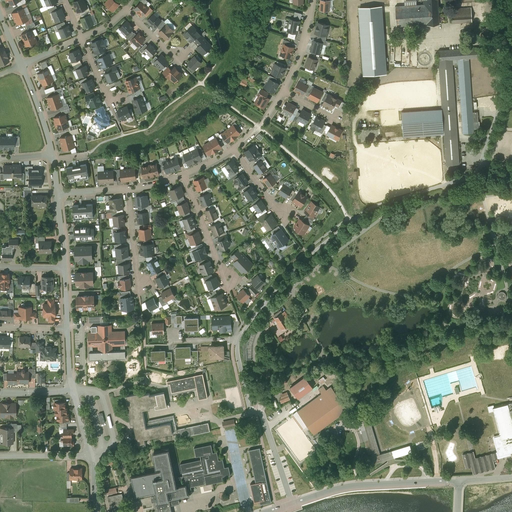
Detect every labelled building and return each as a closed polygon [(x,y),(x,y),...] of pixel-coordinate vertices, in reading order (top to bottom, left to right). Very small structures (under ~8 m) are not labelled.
[(76,0),(75,1),(74,2),(78,12),(85,9),(87,8),(86,6),(83,0),(76,0)] [(108,0),(105,4),(113,11),(119,5),(118,4),(113,0),(108,0)] [(320,0),(319,11),(327,11),(327,8),(329,8),(330,0),(329,0),(320,0)] [(437,0),(423,0),(424,4),(425,25),(439,24),(437,0)] [(142,2),(142,1),(142,2),(134,9),(141,16),(144,14),(149,8),(148,7),(145,5),(145,4),(143,2),(142,2)] [(404,5),(395,6),(397,27),(425,25),(424,4),(417,5),(404,5)] [(149,8),(144,14),(147,17),(153,10),(149,6),(148,7),(149,8)] [(364,75),(385,73),(381,7),(359,8),(364,75)] [(23,8),(12,13),(13,16),(12,16),(13,19),(26,14),(23,8)] [(58,10),(52,12),(56,22),(65,18),(61,8),(58,10)] [(471,8),(451,9),(452,23),(472,22),(471,8)] [(26,14),(13,19),(15,23),(16,22),(17,25),(28,20),(26,14)] [(160,21),(153,14),(147,21),(154,28),(156,26),(161,21),(160,21)] [(87,16),(81,19),(85,28),(94,24),(90,16),(90,15),(87,16)] [(167,24),(173,30),(177,27),(168,18),(164,22),(167,24)] [(161,21),(156,26),(158,28),(164,22),(162,19),(160,21),(161,21)] [(300,21),(290,19),(289,22),(288,22),(287,27),(288,28),(287,31),(289,31),(296,33),(297,33),(300,21)] [(127,21),(120,28),(122,31),(126,34),(127,35),(131,30),(132,29),(132,27),(127,21)] [(64,22),(56,25),(58,30),(59,30),(66,26),(64,22)] [(164,22),(158,28),(161,31),(167,24),(164,22)] [(329,25),(318,23),(315,33),(318,34),(325,36),(325,35),(326,32),(327,32),(328,28),(329,25)] [(161,31),(159,33),(166,39),(172,32),(173,30),(167,24),(161,31)] [(66,26),(59,30),(62,37),(72,33),(68,26),(66,26)] [(199,33),(192,26),(189,29),(188,29),(185,32),(185,33),(184,34),(191,41),(193,39),(199,33)] [(32,30),(21,35),(22,38),(21,38),(23,41),(35,36),(32,30)] [(131,30),(127,35),(126,34),(125,36),(128,39),(134,33),(131,30)] [(134,33),(128,39),(130,41),(137,35),(134,32),(134,33)] [(137,35),(130,41),(132,43),(133,42),(135,44),(136,43),(139,46),(140,44),(141,44),(143,42),(143,41),(145,39),(139,33),(137,35)] [(199,33),(193,39),(196,43),(203,37),(201,35),(199,33)] [(35,36),(23,41),(24,44),(25,44),(26,47),(38,42),(35,36)] [(203,37),(196,43),(199,46),(205,39),(203,37)] [(102,39),(91,44),(95,53),(105,49),(106,49),(105,46),(103,40),(102,40),(102,39)] [(199,46),(197,48),(203,54),(211,46),(205,39),(199,46)] [(316,41),(313,41),(311,51),(320,54),(322,44),(322,43),(316,41)] [(157,50),(150,43),(148,46),(143,50),(144,51),(151,57),(157,50)] [(145,44),(139,50),(142,53),(144,51),(143,50),(148,46),(145,44)] [(290,47),(284,44),(282,50),(280,50),(279,54),(280,54),(280,55),(290,58),(293,48),(290,47)] [(479,48),(438,51),(439,60),(452,59),(468,58),(480,57),(479,48)] [(79,49),(69,53),(72,61),(72,62),(79,59),(82,58),(79,49)] [(6,54),(0,56),(0,65),(8,61),(6,56),(6,54)] [(99,58),(98,58),(99,61),(100,65),(100,64),(102,68),(108,65),(113,63),(109,54),(106,55),(99,58)] [(168,62),(161,55),(158,58),(155,62),(162,69),(168,62)] [(195,56),(188,63),(190,65),(194,69),(195,69),(201,63),(195,56)] [(312,58),(308,57),(305,67),(306,67),(311,69),(314,69),(314,70),(317,60),(312,58)] [(468,58),(458,59),(458,64),(463,134),(473,133),(473,129),(472,112),(468,58)] [(452,59),(439,60),(442,109),(444,134),(446,165),(459,164),(452,65),(452,59)] [(81,62),(73,66),(75,70),(76,70),(76,69),(83,67),(81,62)] [(276,64),(274,65),(273,68),(273,69),(271,73),(282,77),(285,68),(284,68),(276,64)] [(194,69),(190,65),(187,68),(192,73),(195,70),(195,69),(194,69)] [(83,67),(76,69),(76,70),(80,77),(89,73),(86,66),(83,67)] [(182,75),(174,67),(171,70),(168,67),(163,72),(169,78),(170,77),(175,82),(182,75)] [(44,71),(38,74),(39,77),(38,77),(39,80),(52,75),(49,69),(44,71)] [(108,72),(104,74),(108,82),(118,78),(115,72),(114,70),(108,72)] [(52,75),(39,80),(41,83),(43,86),(54,81),(52,75)] [(136,77),(126,81),(128,89),(130,88),(131,91),(132,91),(139,88),(140,88),(136,77)] [(88,81),(82,83),(83,84),(84,87),(84,88),(85,91),(86,91),(86,92),(95,88),(91,79),(88,81)] [(275,82),(270,79),(269,81),(267,84),(266,84),(264,87),(266,88),(273,93),(279,84),(275,82)] [(306,85),(299,81),(294,90),(303,95),(304,92),(306,89),(305,89),(306,87),(307,86),(306,85)] [(322,92),(313,87),(313,89),(310,93),(308,97),(317,102),(322,92)] [(55,95),(47,98),(48,100),(47,101),(48,104),(61,100),(59,94),(59,93),(55,95)] [(95,95),(87,99),(88,103),(89,102),(91,107),(102,102),(98,94),(95,95)] [(266,97),(261,94),(259,96),(255,103),(256,103),(256,105),(258,106),(259,105),(263,108),(269,99),(266,97)] [(341,101),(328,94),(324,101),(322,105),(326,106),(325,107),(326,107),(326,106),(328,108),(331,109),(334,104),(339,106),(341,101)] [(137,98),(133,100),(138,113),(142,111),(143,110),(142,109),(146,108),(142,97),(137,98)] [(61,100),(48,104),(49,107),(50,107),(51,110),(59,107),(63,106),(63,105),(61,100)] [(295,106),(288,102),(282,112),(290,116),(292,114),(295,107),(295,106)] [(103,106),(96,109),(98,115),(106,112),(103,106)] [(131,115),(127,106),(118,110),(118,112),(120,115),(121,115),(122,119),(123,119),(124,119),(127,118),(127,117),(131,115)] [(442,109),(401,112),(403,137),(444,134),(442,109)] [(311,114),(302,110),(300,113),(299,115),(300,115),(299,117),(298,119),(298,120),(306,124),(311,114)] [(106,112),(98,115),(95,116),(96,121),(95,124),(97,127),(100,128),(101,127),(104,125),(105,126),(106,125),(110,123),(109,119),(109,118),(108,116),(107,115),(106,112)] [(66,114),(54,118),(54,120),(55,124),(68,120),(66,114)] [(324,121),(316,117),(311,127),(311,128),(314,130),(315,129),(316,129),(319,131),(323,124),(324,121)] [(68,120),(55,124),(56,128),(57,128),(58,130),(68,127),(69,127),(69,126),(68,120)] [(233,125),(227,129),(234,138),(237,135),(240,133),(235,127),(233,125)] [(342,131),(331,125),(330,127),(327,134),(333,138),(334,137),(338,139),(342,131)] [(234,138),(227,129),(222,134),(221,134),(224,137),(228,143),(231,140),(231,141),(234,138)] [(70,135),(60,138),(60,140),(60,141),(61,144),(74,141),(72,135),(72,134),(70,135)] [(216,138),(210,141),(215,151),(222,147),(218,140),(216,138)] [(74,141),(61,144),(62,148),(63,148),(63,150),(75,147),(74,141)] [(210,141),(203,145),(209,155),(215,151),(210,141)] [(257,149),(254,145),(244,152),(250,160),(253,158),(260,153),(257,149)] [(197,148),(190,152),(195,162),(197,161),(198,161),(199,160),(202,158),(200,156),(197,148)] [(195,162),(190,152),(184,155),(187,162),(188,165),(191,163),(192,163),(194,163),(195,162)] [(177,157),(170,160),(174,170),(176,169),(177,168),(177,169),(181,168),(179,164),(177,157)] [(163,162),(165,169),(167,172),(170,171),(171,170),(172,171),(174,170),(170,160),(163,162)] [(233,160),(225,166),(230,172),(231,174),(237,170),(236,169),(238,167),(233,160)] [(261,160),(254,165),(259,173),(267,168),(261,160)] [(156,163),(149,165),(151,176),(159,175),(158,169),(156,163)] [(86,164),(80,165),(81,169),(73,170),(73,166),(67,167),(69,181),(75,179),(75,178),(78,177),(79,179),(89,177),(86,164)] [(149,165),(142,167),(143,173),(144,178),(151,176),(149,165)] [(12,166),(3,166),(3,173),(3,177),(4,177),(12,177),(12,166)] [(20,166),(12,166),(12,177),(20,177),(20,173),(20,166)] [(134,168),(128,169),(129,180),(136,179),(135,174),(135,168),(134,168)] [(28,169),(28,178),(41,178),(41,169),(32,169),(28,169)] [(121,170),(120,170),(121,176),(122,181),(129,180),(128,169),(121,170)] [(113,171),(103,171),(103,172),(99,172),(98,172),(99,176),(99,182),(99,183),(106,182),(106,183),(109,182),(114,182),(113,176),(113,171)] [(242,173),(235,178),(235,179),(235,183),(238,183),(240,186),(241,187),(245,184),(248,181),(242,173)] [(268,176),(263,179),(269,187),(270,186),(272,185),(272,184),(276,182),(272,176),(270,174),(268,176)] [(204,177),(194,181),(195,185),(194,185),(195,187),(196,187),(197,190),(206,187),(205,184),(207,184),(205,179),(204,179),(204,177)] [(28,186),(28,187),(31,187),(41,187),(41,178),(28,178),(28,186)] [(292,190),(283,184),(278,192),(287,198),(287,197),(292,190)] [(181,186),(170,190),(173,199),(175,198),(183,195),(184,194),(181,186)] [(244,192),(247,196),(250,199),(249,200),(257,195),(251,186),(251,187),(244,192)] [(293,201),(292,201),(301,207),(307,197),(299,191),(297,194),(293,201)] [(204,195),(200,197),(203,205),(212,202),(210,197),(212,197),(210,193),(209,193),(204,195)] [(40,195),(38,195),(37,196),(31,196),(31,200),(32,200),(32,205),(41,205),(42,206),(45,206),(46,205),(45,196),(40,196),(40,195)] [(147,195),(136,197),(137,206),(138,206),(146,205),(148,205),(147,204),(148,203),(148,200),(147,199),(147,195)] [(122,198),(110,200),(110,205),(110,206),(110,208),(111,209),(116,209),(123,208),(122,198)] [(261,200),(253,205),(258,212),(264,208),(266,207),(261,200)] [(311,201),(305,212),(307,213),(313,217),(315,215),(317,212),(316,212),(320,207),(311,201)] [(178,205),(178,206),(179,210),(181,214),(189,210),(188,206),(187,202),(186,202),(178,205)] [(87,208),(79,209),(79,205),(73,205),(74,218),(79,218),(79,217),(83,216),(83,218),(87,217),(87,218),(93,217),(92,204),(86,204),(87,208)] [(210,209),(205,211),(209,220),(213,218),(218,217),(218,216),(214,207),(210,209)] [(258,212),(255,214),(258,217),(265,212),(267,211),(264,208),(258,212)] [(140,213),(137,213),(138,223),(149,221),(148,212),(140,213)] [(265,212),(258,217),(261,222),(268,217),(265,212)] [(313,217),(307,213),(304,218),(312,223),(315,218),(313,217)] [(268,217),(261,222),(264,225),(267,230),(277,223),(271,214),(268,217)] [(120,215),(113,216),(114,216),(115,225),(124,224),(123,215),(120,215)] [(192,216),(183,219),(187,229),(194,226),(196,225),(192,216)] [(312,223),(304,218),(302,221),(309,225),(310,226),(312,223)] [(302,221),(300,219),(294,228),(303,234),(309,225),(302,221)] [(215,224),(211,226),(215,235),(219,233),(224,231),(220,222),(215,224)] [(279,226),(271,231),(272,231),(273,233),(272,234),(281,229),(279,226)] [(90,227),(74,228),(74,239),(76,239),(80,238),(81,240),(89,240),(88,238),(92,238),(94,238),(94,228),(90,228),(90,227)] [(143,229),(139,229),(140,238),(146,238),(147,239),(148,238),(151,237),(150,228),(143,229)] [(281,229),(272,234),(272,237),(274,240),(272,241),(275,245),(280,246),(289,240),(285,235),(284,235),(283,232),(281,229)] [(122,231),(115,232),(115,236),(117,236),(117,241),(126,240),(125,230),(122,231)] [(195,232),(188,235),(191,244),(195,243),(201,240),(198,231),(195,232)] [(220,240),(217,242),(220,248),(222,248),(224,248),(227,247),(228,245),(230,245),(230,243),(230,241),(228,240),(227,237),(220,240)] [(44,242),(39,242),(39,243),(39,252),(44,252),(45,252),(50,252),(51,252),(51,242),(46,242),(44,242)] [(144,245),(142,245),(141,246),(142,254),(154,253),(153,244),(144,245)] [(92,246),(75,247),(75,260),(78,260),(79,262),(89,262),(88,260),(92,260),(92,246)] [(122,247),(116,248),(117,257),(128,256),(127,247),(122,247)] [(199,249),(193,251),(196,259),(207,255),(204,247),(199,249)] [(12,250),(5,250),(5,251),(2,251),(1,260),(11,260),(12,250)] [(248,258),(243,258),(244,255),(238,250),(231,257),(235,261),(234,262),(234,263),(235,265),(236,264),(236,265),(236,266),(237,267),(237,268),(238,268),(242,272),(245,269),(245,268),(249,268),(252,265),(249,262),(248,261),(248,258)] [(148,263),(147,263),(149,266),(147,266),(149,269),(150,268),(152,273),(160,269),(158,264),(159,264),(157,261),(156,261),(155,259),(152,260),(148,263)] [(200,264),(199,264),(199,265),(201,270),(203,274),(206,273),(213,270),(210,261),(209,261),(200,264)] [(126,264),(119,265),(120,273),(130,272),(129,264),(126,264)] [(86,272),(83,272),(82,272),(76,273),(76,277),(76,280),(76,284),(79,284),(80,285),(80,286),(81,286),(81,285),(89,285),(89,286),(89,284),(90,283),(93,283),(93,279),(93,276),(93,272),(86,272)] [(8,274),(0,273),(0,287),(8,288),(8,282),(8,274)] [(158,277),(156,278),(160,287),(169,282),(169,281),(168,279),(167,278),(165,275),(165,274),(158,277)] [(261,279),(258,275),(251,281),(254,284),(258,289),(259,289),(262,285),(265,282),(264,282),(264,281),(263,279),(261,279)] [(25,277),(18,277),(18,287),(29,287),(30,287),(30,283),(30,277),(25,277)] [(52,277),(43,277),(42,288),(47,289),(47,290),(52,290),(52,286),(53,286),(54,278),(52,278),(52,277)] [(213,278),(206,280),(206,281),(209,289),(219,285),(216,277),(213,278)] [(129,278),(120,279),(120,282),(118,282),(119,287),(121,286),(121,289),(131,288),(131,284),(130,284),(130,282),(131,282),(130,278),(129,278)] [(254,284),(248,289),(249,290),(251,292),(254,295),(259,290),(259,289),(258,289),(254,284)] [(170,288),(162,293),(163,295),(166,301),(175,296),(170,288)] [(246,292),(243,289),(241,291),(240,290),(238,292),(239,293),(237,295),(243,301),(249,295),(248,294),(246,292)] [(503,292),(501,292),(498,293),(498,296),(498,298),(500,300),(503,300),(505,298),(506,296),(505,293),(503,292)] [(217,295),(211,297),(213,303),(224,299),(222,293),(217,295)] [(166,301),(163,295),(158,298),(160,301),(162,306),(167,303),(166,301)] [(94,296),(77,296),(77,308),(94,308),(94,296)] [(131,297),(120,298),(121,303),(120,303),(120,306),(119,306),(120,309),(122,309),(122,310),(134,309),(132,297),(131,297)] [(154,297),(146,302),(145,301),(145,302),(150,311),(151,311),(159,307),(159,306),(157,302),(154,297),(153,297),(154,297)] [(224,299),(213,303),(215,309),(227,304),(224,299)] [(8,310),(0,309),(0,318),(10,319),(10,310),(8,310)] [(282,313),(274,318),(282,329),(289,323),(285,317),(287,316),(284,311),(282,313)] [(235,313),(230,313),(230,316),(231,321),(238,321),(235,313)] [(222,317),(223,330),(225,330),(225,328),(231,327),(231,321),(230,316),(222,317)] [(223,330),(222,317),(212,317),(213,328),(220,328),(220,330),(223,330)] [(198,318),(185,318),(185,328),(190,328),(190,329),(194,329),(194,328),(198,328),(198,318)] [(163,323),(152,323),(153,331),(153,333),(157,332),(163,332),(163,323)] [(125,331),(111,332),(111,325),(98,325),(98,326),(91,326),(91,327),(90,327),(90,330),(91,330),(91,332),(88,332),(89,346),(93,346),(98,346),(99,351),(112,351),(112,345),(120,345),(125,345),(125,331)] [(243,343),(243,360),(247,360),(246,347),(247,347),(248,344),(247,343),(254,331),(250,329),(243,343)] [(256,332),(254,331),(247,343),(248,344),(247,347),(246,347),(247,360),(252,359),(252,344),(256,332)] [(9,337),(3,337),(3,336),(1,336),(1,347),(9,347),(9,341),(9,337)] [(30,337),(19,337),(19,346),(30,346),(30,342),(30,337)] [(93,346),(89,346),(89,359),(126,358),(125,345),(120,345),(121,350),(112,351),(99,351),(93,352),(93,346)] [(223,345),(210,346),(210,357),(215,357),(215,358),(219,358),(219,357),(223,356),(223,351),(223,345)] [(50,347),(47,347),(46,348),(43,348),(41,348),(41,351),(41,358),(46,358),(46,359),(47,361),(50,361),(51,360),(56,360),(56,348),(51,348),(50,347)] [(190,347),(176,347),(176,356),(190,355),(190,350),(190,347)] [(161,348),(159,348),(159,350),(152,350),(152,355),(152,358),(156,358),(165,358),(165,351),(165,350),(161,350),(161,348)] [(24,370),(22,370),(21,371),(21,372),(17,372),(17,383),(29,383),(29,378),(29,372),(25,372),(25,371),(24,370)] [(194,376),(167,381),(167,385),(170,384),(171,393),(196,388),(199,400),(208,398),(204,382),(203,373),(194,375),(194,376)] [(7,374),(7,380),(7,383),(17,384),(17,383),(17,374),(7,374)] [(305,376),(290,387),(298,398),(313,387),(307,379),(305,376)] [(321,394),(297,411),(307,425),(314,434),(348,409),(331,386),(326,390),(321,394)] [(145,422),(144,421),(142,410),(149,408),(149,406),(155,405),(155,408),(167,406),(166,403),(164,392),(149,395),(149,393),(142,395),(141,392),(125,396),(128,409),(128,410),(128,411),(129,412),(129,413),(128,413),(129,415),(129,416),(129,417),(129,418),(130,419),(130,420),(130,421),(130,422),(131,422),(131,423),(135,422),(136,424),(136,425),(135,425),(134,426),(137,444),(145,442),(144,439),(177,432),(174,417),(149,422),(145,422)] [(287,394),(281,396),(282,399),(280,400),(281,403),(290,399),(287,394)] [(508,404),(494,407),(493,408),(493,411),(500,435),(494,437),(498,452),(499,456),(503,455),(503,457),(505,457),(506,456),(506,454),(511,452),(511,409),(509,410),(508,404)] [(303,428),(307,425),(297,411),(293,414),(303,428)] [(365,413),(357,415),(358,418),(356,419),(359,428),(361,428),(369,426),(365,413)] [(302,429),(303,428),(293,414),(292,415),(302,429)] [(208,423),(195,426),(196,434),(209,431),(208,423)] [(195,426),(181,429),(183,436),(196,434),(195,426)] [(10,428),(0,427),(0,433),(3,433),(3,443),(13,443),(13,439),(12,439),(12,432),(13,432),(13,428),(10,428)] [(377,453),(370,428),(362,431),(369,456),(377,453)] [(67,429),(63,429),(63,433),(61,433),(61,437),(72,437),(72,433),(74,433),(74,429),(67,429)] [(72,437),(61,437),(62,441),(64,441),(64,445),(74,445),(74,441),(72,441),(72,437)] [(153,453),(155,462),(156,467),(161,466),(162,470),(131,477),(132,481),(133,484),(136,496),(143,494),(152,493),(155,508),(156,511),(171,511),(169,504),(179,502),(178,497),(187,495),(185,486),(204,482),(202,474),(188,477),(187,475),(203,472),(205,481),(209,481),(210,483),(212,483),(223,481),(222,477),(230,475),(228,466),(224,467),(222,459),(218,460),(217,452),(212,452),(211,444),(194,448),(196,456),(200,455),(201,459),(180,464),(183,476),(174,478),(168,450),(153,453)] [(410,445),(392,450),(395,457),(412,452),(410,445)] [(271,502),(260,447),(258,448),(248,450),(254,477),(255,483),(250,484),(254,502),(259,501),(260,504),(266,503),(271,502)] [(385,452),(387,459),(395,457),(392,450),(385,452)] [(370,457),(368,457),(370,464),(387,459),(385,452),(378,454),(370,457)] [(492,458),(473,463),(470,452),(462,454),(466,468),(471,466),(473,474),(495,468),(493,459),(499,457),(499,456),(498,452),(491,454),(492,458)] [(395,457),(387,459),(388,461),(369,474),(371,476),(382,469),(386,466),(389,465),(392,464),(395,463),(398,463),(402,462),(405,462),(418,462),(418,460),(395,459),(395,457)] [(82,468),(70,468),(70,473),(70,479),(71,479),(82,479),(82,468)]
